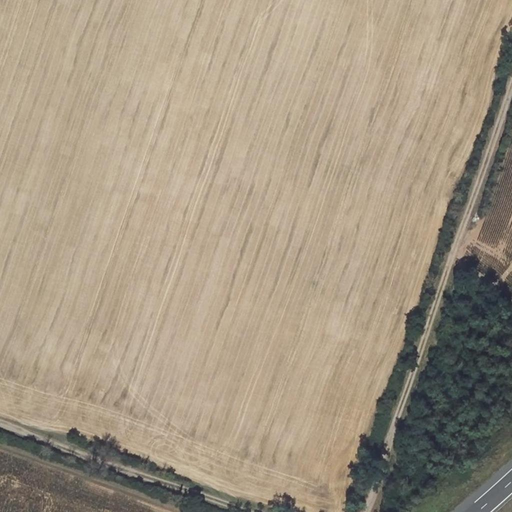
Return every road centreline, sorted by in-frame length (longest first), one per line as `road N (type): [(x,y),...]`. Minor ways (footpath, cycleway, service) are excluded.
road 1 (track): [(359,511),(511,74)]
road 2 (track): [(231,511),(0,426)]
